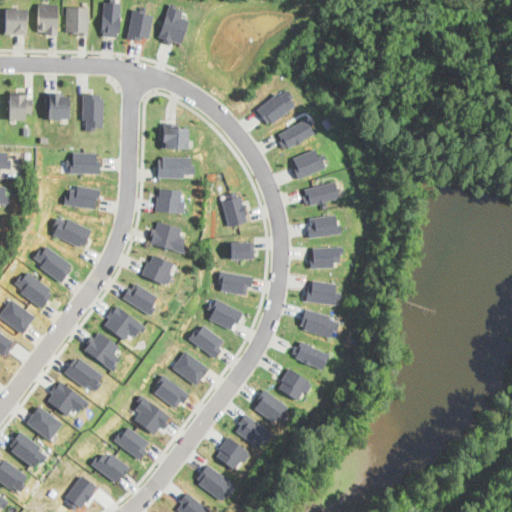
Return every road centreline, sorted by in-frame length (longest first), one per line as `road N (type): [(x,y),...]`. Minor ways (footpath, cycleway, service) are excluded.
road 1 (residential): [(0,61),(117,64),(181,85),(244,139),(278,212),(281,272),(263,337),(165,472),(125,511)]
road 2 (residential): [(132,68),(130,168),(114,248),(0,410)]
